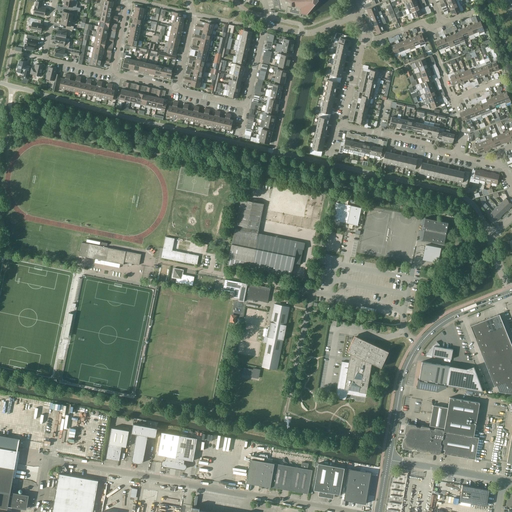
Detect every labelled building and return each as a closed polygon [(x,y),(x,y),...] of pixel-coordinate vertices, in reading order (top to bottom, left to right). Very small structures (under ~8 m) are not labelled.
[(69,10),(71,10),(75,11),(76,7),(73,7),(74,1),(69,0),(63,0),(63,5),(69,6),(69,10)] [(104,0),(100,21),(109,23),(114,2),(113,1),(112,0),(104,0)] [(272,0),(274,8),(279,9),(279,10),(280,9),(287,11),(287,12),(301,15),(301,14),(306,15),(310,10),(316,3),(318,0),(272,0)] [(414,0),(406,4),(408,9),(418,5),(416,0),(414,0)] [(33,14),(41,16),(41,15),(44,16),(46,8),(41,7),(42,3),(36,1),(33,14)] [(448,5),(450,10),(461,6),(459,1),(456,2),(448,5)] [(408,9),(410,14),(420,10),(418,5),(408,9)] [(367,9),(369,16),(378,12),(375,6),(367,9)] [(428,6),(426,7),(427,7),(423,9),(420,10),(410,14),(412,19),(422,15),(421,12),(429,9),(429,8),(428,6)] [(461,6),(450,10),(452,15),(463,11),(461,6)] [(63,12),(62,18),(72,20),(73,14),(77,15),(78,11),(75,11),(71,10),(70,13),(63,12)] [(175,16),(174,21),(183,23),(185,18),(181,17),(182,14),(174,12),(173,15),(175,16)] [(369,16),(372,22),(380,18),(378,12),(369,16)] [(32,24),(31,30),(41,32),(43,24),(37,23),(38,19),(30,18),(29,24),(32,24)] [(68,25),(67,29),(73,30),(74,27),(71,26),(72,20),(62,18),(61,24),(68,25)] [(373,25),(374,28),(383,25),(380,18),(372,22),(372,23),(371,23),(372,26),(373,25)] [(197,24),(197,26),(213,30),(215,22),(207,20),(206,23),(205,22),(204,26),(197,24)] [(480,21),(475,23),(479,34),(485,32),(480,21)] [(475,23),(470,25),(474,36),(479,34),(475,23)] [(383,25),(374,28),(377,34),(385,31),(383,25)] [(470,25),(465,27),(468,36),(469,36),(469,38),(474,36),(470,25)] [(204,28),(202,33),(212,35),(213,30),(197,26),(196,28),(199,29),(200,27),(204,28)] [(460,30),(461,31),(464,40),(469,38),(469,36),(468,36),(465,27),(460,30)] [(58,30),(56,36),(66,38),(66,35),(71,36),(73,30),(67,29),(65,28),(64,31),(58,30)] [(239,35),(240,35),(251,38),(252,32),(247,31),(248,30),(244,29),(244,30),(243,30),(240,30),(239,35)] [(443,38),(441,39),(445,50),(450,48),(446,37),(445,35),(443,31),(443,29),(441,30),(442,35),(442,36),(443,38)] [(461,31),(456,33),(460,44),(465,42),(464,40),(461,31)] [(337,43),(338,43),(349,46),(350,46),(352,41),(342,38),(343,34),(336,33),(335,39),(338,39),(337,43)] [(456,33),(451,35),(455,46),(460,44),(456,33)] [(416,36),(420,46),(426,44),(425,43),(429,41),(426,34),(422,35),(422,34),(416,36)] [(24,49),(26,49),(34,51),(35,47),(36,47),(37,40),(35,39),(36,36),(27,35),(26,38),(28,38),(27,45),(25,44),(24,49)] [(446,37),(450,48),(455,46),(451,35),(446,37)] [(61,47),(62,47),(69,48),(70,42),(65,41),(66,38),(56,36),(55,42),(62,43),(61,47)] [(415,46),(419,44),(420,46),(416,36),(411,38),(415,46)] [(201,40),(200,43),(210,46),(211,40),(194,37),(194,39),(201,40)] [(409,48),(410,50),(416,48),(415,46),(411,38),(406,40),(410,48),(409,48)] [(284,39),(283,45),(293,47),(294,41),(284,39)] [(445,50),(441,39),(436,41),(440,52),(445,50)] [(397,40),(395,41),(396,44),(400,54),(405,52),(401,42),(399,43),(398,40),(397,40)] [(401,42),(405,52),(410,50),(409,48),(410,48),(406,40),(401,42)] [(338,43),(337,48),(351,52),(351,51),(348,50),(349,46),(338,43)] [(291,53),(293,47),(283,45),(280,44),(279,48),(278,48),(277,52),(281,52),(282,51),(291,53)] [(400,54),(396,44),(391,46),(395,56),(400,54)] [(80,50),(69,48),(62,47),(62,50),(56,49),(54,56),(55,56),(58,57),(58,56),(64,57),(65,53),(79,56),(80,50)] [(198,51),(198,54),(207,56),(209,51),(192,47),(191,49),(198,51)] [(278,60),(280,60),(289,63),(290,57),(277,54),(276,56),(278,57),(278,60)] [(336,54),(334,59),(348,62),(348,61),(345,61),(346,56),(336,54)] [(414,62),(416,68),(419,67),(427,63),(426,61),(430,59),(432,58),(432,57),(432,55),(425,58),(414,62)] [(494,62),(491,63),(494,71),(497,70),(497,71),(501,69),(499,66),(498,66),(496,61),(497,61),(496,57),(493,58),(494,62)] [(102,60),(92,58),(91,63),(89,63),(89,66),(95,67),(96,64),(101,65),(102,60)] [(196,61),(195,65),(205,67),(206,61),(190,58),(189,60),(196,61)] [(23,78),(28,79),(30,68),(27,67),(26,66),(27,62),(20,60),(19,64),(18,65),(17,67),(18,69),(18,72),(24,73),(23,78)] [(289,63),(280,60),(279,64),(275,63),(274,66),(288,69),(289,63)] [(427,63),(419,67),(416,68),(418,73),(429,68),(432,67),(436,66),(435,64),(434,64),(432,65),(432,64),(428,66),(427,63)] [(480,65),(481,67),(484,75),(489,73),(486,65),(485,63),(480,65)] [(491,63),(486,65),(489,73),(494,71),(491,63)] [(33,74),(41,76),(43,66),(36,64),(35,68),(32,68),(30,74),(33,74)] [(231,66),(231,69),(244,72),(245,69),(244,69),(244,66),(233,64),(233,66),(231,66)] [(333,64),(332,69),(346,73),(346,72),(343,71),(344,67),(333,64)] [(54,80),(54,82),(52,90),(56,92),(59,76),(57,75),(56,74),(57,69),(49,67),(46,79),(47,79),(48,79),(48,80),(49,80),(50,80),(51,80),(54,80)] [(274,75),(276,75),(286,77),(287,71),(277,69),(278,68),(274,67),(273,71),(275,71),(274,75)] [(475,67),(470,69),(471,71),(473,77),(475,82),(477,81),(478,81),(476,78),(479,78),(478,77),(479,77),(476,69),(475,67)] [(485,78),(484,75),(481,67),(476,69),(479,77),(482,76),(483,79),(484,78),(485,78)] [(194,72),(193,75),(203,77),(204,72),(187,68),(187,70),(194,72)] [(370,72),(369,75),(378,77),(379,72),(379,71),(375,70),(375,71),(364,68),(363,71),(370,72)] [(418,73),(420,78),(431,73),(429,68),(418,73)] [(231,74),(233,75),(242,77),(243,74),(244,74),(244,72),(231,69),(230,71),(231,72),(231,74)] [(470,69),(465,71),(468,79),(473,77),(471,71),(470,69)] [(454,73),(455,75),(458,83),(461,82),(463,88),(464,88),(466,88),(460,73),(459,71),(454,73)] [(465,71),(460,73),(466,88),(467,87),(468,86),(467,84),(466,83),(465,83),(464,81),(468,79),(465,71)] [(430,79),(430,80),(436,77),(440,76),(439,74),(438,74),(436,75),(436,74),(432,76),(431,73),(420,78),(422,82),(425,82),(430,79)] [(60,88),(65,89),(68,74),(66,74),(65,79),(62,78),(60,88)] [(286,77),(276,75),(275,78),(272,77),(271,80),(274,81),(284,83),(286,77)] [(340,83),(341,77),(331,75),(330,75),(329,80),(338,82),(340,83)] [(453,85),(458,83),(455,75),(450,77),(453,85)] [(70,90),(76,91),(79,77),(77,76),(75,81),(73,80),(70,90)] [(81,93),(86,94),(89,79),(87,78),(86,84),(83,83),(81,93)] [(201,83),(185,79),(184,81),(191,82),(190,86),(200,88),(201,83)] [(420,83),(422,89),(424,88),(432,84),(430,80),(430,79),(425,82),(422,82),(420,83)] [(327,80),(326,85),(340,88),(337,87),(338,82),(329,80),(327,80)] [(91,95),(97,96),(100,81),(98,81),(96,86),(94,85),(91,95)] [(102,97),(107,99),(110,84),(108,83),(107,88),(104,88),(102,97)] [(270,89),(270,90),(281,92),(282,86),(270,83),(269,86),(273,86),(272,90),(270,89)] [(422,89),(424,94),(434,90),(432,84),(424,88),(422,89)] [(146,105),(148,95),(149,92),(150,88),(148,87),(146,95),(143,94),(141,104),(146,105)] [(499,95),(497,96),(500,104),(501,106),(506,104),(505,102),(502,94),(500,91),(499,87),(497,88),(497,89),(499,95)] [(151,107),(156,108),(160,90),(158,89),(156,97),(153,96),(151,107)] [(160,90),(156,108),(161,109),(161,110),(164,111),(166,105),(168,100),(167,99),(167,100),(164,100),(164,99),(161,98),(163,90),(160,90)] [(237,98),(238,93),(229,91),(227,90),(226,96),(229,96),(229,97),(232,98),(232,97),(237,98)] [(270,90),(268,97),(275,99),(275,97),(279,98),(281,92),(270,90)] [(325,90),(324,96),(337,99),(338,98),(334,97),(336,93),(325,90)] [(424,94),(426,99),(436,95),(434,90),(424,94)] [(507,92),(502,94),(505,102),(506,104),(511,102),(508,95),(511,94),(510,91),(507,92)] [(436,95),(426,99),(428,104),(438,100),(436,95)] [(497,96),(492,98),(495,106),(500,104),(497,96)] [(268,97),(267,105),(277,107),(278,107),(279,106),(280,103),(279,102),(279,101),(274,100),(275,99),(268,97)] [(438,100),(428,104),(430,109),(440,105),(439,102),(442,101),(445,99),(446,98),(445,97),(441,98),(438,100)] [(486,100),(487,102),(491,110),(496,108),(495,106),(492,98),(486,100)] [(370,103),(361,101),(358,100),(354,100),(353,102),(360,103),(360,106),(368,108),(370,103)] [(167,115),(172,117),(176,102),(174,101),(172,106),(169,106),(167,115)] [(322,101),(321,106),(335,109),(332,108),(333,103),(322,101)] [(487,102),(482,104),(486,114),(492,112),(491,110),(487,102)] [(178,118),(183,119),(186,104),(184,104),(183,109),(180,108),(178,118)] [(482,104),(477,106),(481,116),(486,114),(482,104)] [(267,105),(265,112),(267,113),(268,113),(269,112),(276,113),(278,112),(278,109),(277,108),(277,107),(267,105)] [(188,120),(193,121),(197,106),(195,106),(193,111),(190,110),(188,120)] [(477,106),(472,108),(476,118),(481,116),(477,106)] [(199,123),(204,124),(207,109),(205,108),(204,113),(201,113),(199,123)] [(472,108),(467,110),(471,120),(476,118),(472,108)] [(471,120),(467,110),(462,112),(462,113),(460,114),(462,121),(465,120),(466,122),(471,120)] [(209,125),(214,126),(218,111),(216,111),(214,116),(211,115),(209,125)] [(318,117),(319,117),(329,119),(331,114),(320,111),(319,111),(318,117)] [(265,120),(274,122),(274,121),(276,121),(276,118),(275,117),(275,116),(271,115),(271,114),(268,113),(267,113),(265,112),(264,112),(262,119),(265,120)] [(220,127),(225,129),(228,114),(226,113),(225,118),(222,118),(220,127)] [(319,117),(318,122),(331,125),(332,125),(328,124),(329,119),(319,117)] [(369,120),(366,119),(357,117),(356,122),(361,124),(360,124),(364,125),(364,124),(367,125),(369,120)] [(390,126),(395,127),(397,118),(392,117),(391,121),(390,121),(389,125),(390,125),(390,126)] [(274,122),(265,120),(264,124),(261,123),(260,125),(273,128),(274,127),(275,124),(274,123),(274,122)] [(261,132),(261,135),(271,137),(272,131),(262,129),(262,128),(259,127),(258,131),(261,132)] [(316,127),(315,133),(329,136),(329,135),(326,134),(327,130),(316,127)] [(511,139),(509,131),(503,133),(507,142),(511,139)] [(449,133),(446,145),(449,145),(450,145),(450,143),(453,143),(455,134),(449,133)] [(503,133),(498,136),(501,144),(507,142),(503,133)] [(271,137),(261,135),(257,134),(256,140),(269,143),(271,137)] [(486,140),(490,149),(496,147),(492,138),(491,135),(485,137),(486,140)] [(354,153),(359,154),(363,136),(360,136),(359,143),(356,142),(354,153)] [(498,136),(492,138),(496,147),(501,144),(498,136)] [(314,138),(313,143),(327,146),(324,145),(325,140),(314,138)] [(364,153),(370,154),(373,139),(371,138),(369,145),(366,144),(364,153)] [(343,151),(348,152),(351,141),(345,139),(345,141),(343,140),(342,142),(341,142),(339,153),(342,153),(343,151)] [(486,140),(481,142),(484,151),(490,149),(486,140)] [(377,147),(375,156),(383,157),(384,152),(382,151),(384,141),(382,141),(380,147),(377,147)] [(484,151),(481,142),(475,144),(472,145),(475,153),(477,152),(478,155),(482,153),(482,152),(484,151)] [(383,162),(388,163),(391,150),(391,149),(390,153),(385,152),(383,162)] [(393,165),(399,166),(402,152),(401,152),(400,155),(396,154),(393,165)] [(404,167),(409,168),(412,154),(411,157),(406,156),(404,167)] [(417,158),(417,159),(415,169),(414,171),(419,172),(420,172),(422,162),(423,159),(417,158)] [(419,173),(425,174),(428,160),(427,160),(427,163),(422,162),(420,172),(419,172),(419,173)] [(430,175),(435,177),(438,163),(437,166),(432,165),(430,175)] [(441,178),(446,179),(449,165),(448,165),(448,168),(443,167),(441,178)] [(451,180),(456,181),(460,168),(459,167),(458,171),(454,170),(451,180)] [(473,179),(479,180),(481,171),(475,170),(473,179)] [(464,171),(464,172),(462,183),(461,184),(467,185),(470,172),(464,171)] [(493,174),(491,183),(497,184),(499,175),(493,174)] [(511,204),(506,198),(501,202),(508,209),(511,205),(511,204)] [(235,228),(234,228),(227,265),(260,272),(290,278),(291,273),(294,262),(300,263),(303,249),(304,249),(305,243),(257,233),(258,229),(259,229),(264,204),(243,200),(240,199),(235,225),(235,228)] [(345,223),(344,225),(347,225),(350,226),(351,224),(358,226),(358,225),(357,225),(361,208),(362,208),(336,202),(336,203),(337,203),(334,220),(333,219),(333,220),(345,223)] [(501,202),(497,207),(504,213),(508,209),(501,202)] [(497,207),(493,211),(499,218),(504,213),(497,207)] [(499,218),(493,211),(488,215),(495,222),(499,218)] [(422,239),(444,244),(448,223),(425,218),(423,226),(425,226),(422,239)] [(15,224),(10,249),(63,260),(68,236),(15,224)] [(163,249),(161,257),(197,265),(199,256),(172,250),(175,238),(165,237),(163,249)] [(105,261),(123,264),(124,262),(139,265),(141,254),(89,244),(87,243),(82,242),(79,256),(87,257),(105,261)] [(423,260),(437,263),(440,248),(426,245),(423,260)] [(174,268),(172,277),(177,278),(176,282),(192,285),(194,277),(182,275),(183,270),(174,268)] [(225,280),(223,290),(234,292),(233,297),(239,298),(238,301),(244,302),(247,284),(242,283),(240,282),(225,280),(225,279),(225,280)] [(250,284),(247,298),(267,302),(270,288),(250,284)] [(274,304),(271,322),(270,322),(269,327),(268,327),(268,329),(269,329),(267,337),(268,337),(262,367),(277,370),(283,340),(286,325),(289,307),(274,304)] [(73,315),(69,314),(64,337),(68,338),(73,315)] [(499,391),(511,393),(511,345),(499,314),(470,325),(495,386),(497,385),(499,391)] [(366,397),(371,363),(373,364),(381,368),(389,351),(375,345),(355,335),(347,352),(350,353),(350,357),(352,357),(352,358),(352,359),(351,359),(351,362),(351,363),(341,361),(335,398),(345,399),(348,394),(366,397)] [(437,342),(437,341),(425,355),(426,355),(426,354),(432,355),(432,356),(451,359),(453,349),(439,347),(439,344),(437,342)] [(446,385),(449,366),(422,361),(419,379),(418,379),(417,380),(419,380),(418,387),(416,386),(416,387),(438,391),(446,387),(446,385)] [(466,369),(449,366),(446,385),(483,391),(475,371),(473,366),(466,369)] [(259,379),(260,369),(259,369),(253,368),(253,369),(244,368),(242,375),(244,375),(244,374),(252,376),(251,377),(259,379)] [(448,407),(444,431),(440,453),(475,459),(479,437),(474,436),(480,402),(450,397),(448,407)] [(448,407),(433,405),(429,428),(420,427),(416,426),(407,424),(404,446),(430,451),(440,453),(444,431),(448,407)] [(142,462),(143,460),(147,436),(155,437),(157,428),(133,423),(131,433),(136,434),(132,458),(132,460),(133,461),(134,462),(139,463),(140,463),(141,463),(142,462)] [(109,443),(106,458),(119,460),(122,446),(126,447),(129,430),(112,427),(109,443)] [(171,465),(174,466),(179,435),(161,432),(157,454),(166,456),(165,460),(164,460),(163,460),(162,460),(162,461),(161,462),(161,463),(161,464),(162,464),(162,465),(163,465),(163,466),(164,466),(171,467),(171,465)] [(0,506),(7,508),(7,505),(26,508),(28,496),(21,494),(21,492),(22,492),(22,491),(22,490),(21,489),(20,489),(19,490),(19,491),(19,492),(19,494),(10,492),(15,464),(15,463),(15,462),(17,451),(19,439),(0,435),(0,506)] [(179,435),(174,466),(176,466),(176,468),(183,469),(184,469),(185,469),(185,468),(186,468),(186,467),(186,466),(186,465),(186,464),(185,464),(184,463),(184,459),(193,461),(197,438),(179,435)] [(302,468),(268,462),(251,459),(246,483),(270,487),(308,493),(312,470),(308,469),(310,463),(303,462),(302,468)] [(318,495),(326,497),(331,465),(318,463),(313,490),(319,491),(318,495)] [(331,465),(326,497),(333,498),(334,493),(340,494),(344,468),(331,465)] [(371,472),(366,471),(349,469),(344,500),(366,504),(371,472)] [(78,477),(59,473),(54,500),(74,503),(78,477)] [(92,511),(98,480),(78,477),(74,503),(72,511),(92,511)] [(486,506),(489,490),(462,485),(460,501),(486,506)] [(72,511),(74,503),(54,500),(51,511),(72,511)]
